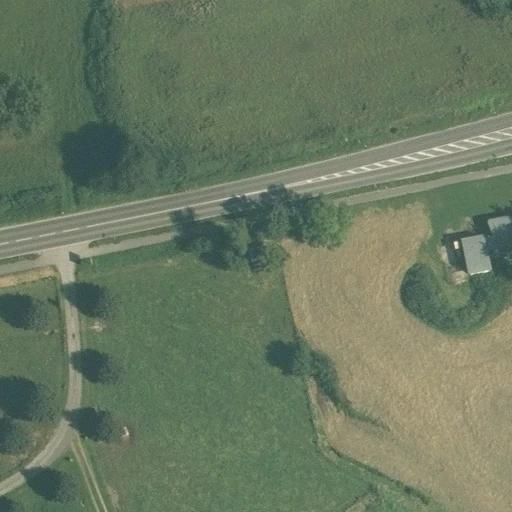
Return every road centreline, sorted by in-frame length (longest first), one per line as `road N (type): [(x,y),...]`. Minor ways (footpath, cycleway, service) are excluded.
road 1 (secondary): [(511,131),(381,168),(0,247)]
road 2 (track): [(0,341),(94,330),(434,511)]
